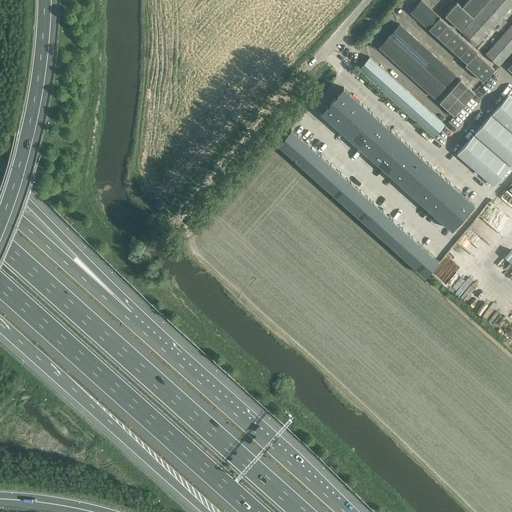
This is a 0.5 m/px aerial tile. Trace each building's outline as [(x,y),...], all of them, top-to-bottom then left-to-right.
[(477,51),(421,0),(410,12),(466,63),(467,63),(466,64),(483,80),(494,68),(477,52),(477,51)] [(488,0),(468,0),(462,7),(473,17),(488,0)] [(502,18),(511,5),(511,0),(490,0),(462,32),(477,45),(493,27),(502,18)] [(473,17),(462,7),(457,3),(446,15),(462,30),(473,17)] [(435,98),(456,75),(400,24),(379,47),(435,98)] [(499,66),(511,51),(511,24),(498,40),(492,46),(486,54),(499,66)] [(363,65),(361,63),(357,66),(434,135),(445,124),(370,57),(363,65)] [(477,89),(484,81),(478,75),(471,83),(477,89)] [(460,80),(440,102),(454,114),(474,92),(460,80)] [(342,108),(353,96),(344,87),(332,100),(342,108)] [(511,131),(511,97),(509,95),(492,114),(511,131)] [(351,117),(362,104),(353,96),(342,108),(351,117)] [(331,121),(342,108),(332,100),(321,112),(331,121)] [(360,125),(372,112),(362,104),(351,117),(360,125)] [(351,117),(342,108),(331,121),(340,129),(351,117)] [(370,133),(381,121),(372,112),(360,125),(370,133)] [(511,132),(491,115),(474,134),(511,166),(511,164),(511,132)] [(349,138),(360,125),(351,117),(340,129),(349,138)] [(379,142),(390,129),(381,121),(370,133),(379,142)] [(370,133),(360,125),(349,138),(359,146),(370,133)] [(288,153),(301,138),(291,129),(278,144),(288,153)] [(388,150),(400,137),(390,129),(379,142),(388,150)] [(379,142),(370,133),(359,146),(368,154),(379,142)] [(474,135),(457,154),(493,185),(510,166),(474,135)] [(398,159),(409,146),(400,137),(388,150),(398,159)] [(298,161),(311,146),(301,138),(288,153),(298,161)] [(388,150),(379,142),(368,154),(377,163),(388,150)] [(308,170),(321,155),(311,146),(298,161),(308,170)] [(407,167),(419,154),(409,146),(398,159),(407,167)] [(398,159),(388,150),(377,163),(387,171),(398,159)] [(417,175),(428,163),(419,154),(407,167),(417,175)] [(317,179),(331,164),(321,155),(308,170),(317,179)] [(407,167),(398,159),(387,171),(396,179),(407,167)] [(426,184),(437,171),(428,163),(417,175),(426,184)] [(327,188),(340,173),(331,164),(317,179),(327,188)] [(417,175),(407,167),(396,179),(405,188),(417,175)] [(435,192),(447,179),(437,171),(426,184),(435,192)] [(337,196),(350,182),(340,173),(327,188),(337,196)] [(415,196),(426,184),(417,175),(405,188),(415,196)] [(445,200),(456,188),(447,179),(435,192),(445,200)] [(347,205),(360,190),(350,182),(337,196),(347,205)] [(435,192),(426,184),(415,196),(424,204),(435,192)] [(454,209),(465,196),(456,188),(445,200),(454,209)] [(357,214),(370,199),(360,190),(347,205),(357,214)] [(445,200),(435,192),(424,204),(433,213),(445,200)] [(475,204),(465,196),(454,209),(463,217),(475,204)] [(366,223),(380,208),(370,199),(357,214),(366,223)] [(454,209),(445,200),(433,213),(443,221),(454,209)] [(376,231),(389,217),(380,208),(366,223),(376,231)] [(452,230),(463,217),(454,209),(443,221),(452,230)] [(386,240),(399,225),(389,217),(376,231),(386,240)] [(396,249),(409,234),(399,225),(386,240),(396,249)] [(406,258),(419,243),(409,234),(396,249),(406,258)] [(415,266),(429,252),(419,243),(406,258),(415,266)] [(439,261),(429,252),(415,266),(425,275),(427,273),(439,261)]
